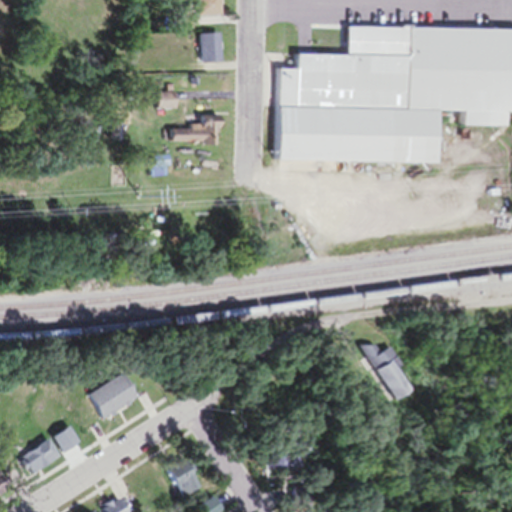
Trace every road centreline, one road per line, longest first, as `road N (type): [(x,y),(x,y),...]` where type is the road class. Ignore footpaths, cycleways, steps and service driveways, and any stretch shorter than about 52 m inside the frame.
road 1 (residential): [(28,511),(190,405)]
road 2 (track): [(321,322),(511,299)]
road 3 (residential): [(245,185),(251,0)]
road 4 (residential): [(190,405),(274,344),(321,322)]
road 5 (residential): [(257,511),(190,405)]
